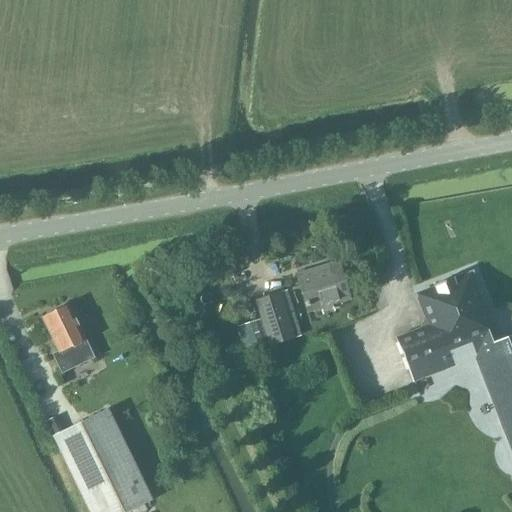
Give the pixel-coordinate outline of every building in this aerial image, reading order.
[(301,273),(296,275),(307,313),(349,300),(341,273),(338,262),(301,273)] [(428,326),(396,339),(413,381),(414,384),(475,360),(511,453),(511,336),(498,342),(472,273),(454,281),(453,279),(433,286),(434,289),(415,295),(428,326)] [(288,290),(280,293),(255,300),(262,324),(244,329),(251,352),(303,336),(288,290)] [(69,306),(43,319),(60,353),(54,356),(63,374),(95,359),(83,334),(84,332),(81,326),(78,325),(69,306)] [(131,511),(152,502),(107,411),(53,437),(89,511),(131,511)]
